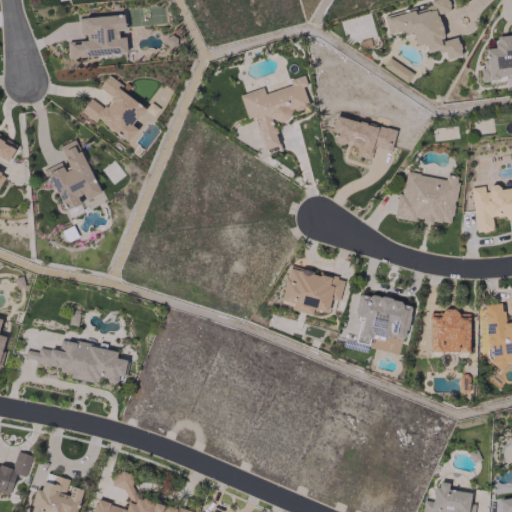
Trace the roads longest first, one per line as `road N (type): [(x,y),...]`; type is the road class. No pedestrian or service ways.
road 1 (residential): [(0,404),(159,445),(317,511)]
road 2 (residential): [(319,218),(373,248),(420,261),(511,263)]
